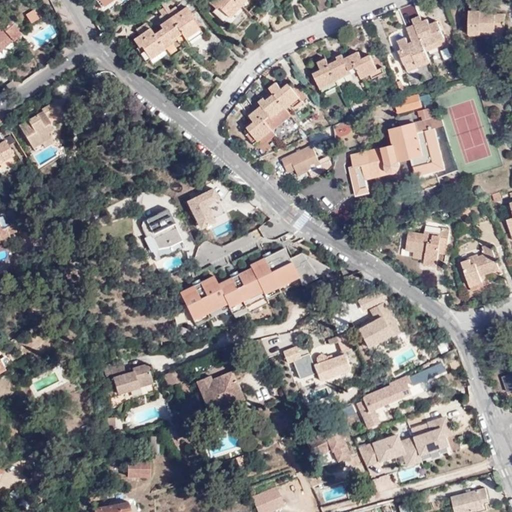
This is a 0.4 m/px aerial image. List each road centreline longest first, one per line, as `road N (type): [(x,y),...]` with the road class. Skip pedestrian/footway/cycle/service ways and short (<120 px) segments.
road 1 (residential): [(196,133),(291,214),(452,326)]
road 2 (unknown): [(369,265),(347,291),(283,325),(223,337),(158,365)]
road 3 (residential): [(196,133),(264,52),(300,28),(373,0)]
road 4 (residential): [(452,326),(467,342),(511,474)]
road 5 (residential): [(92,45),(196,133)]
